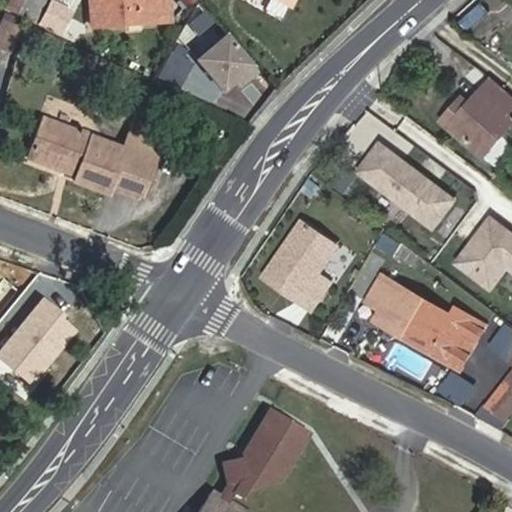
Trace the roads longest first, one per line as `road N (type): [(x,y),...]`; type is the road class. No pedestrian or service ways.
road 1 (secondary): [(425,0),(319,98),(178,296)]
road 2 (residential): [(178,296),(213,306),(511,456)]
road 3 (secondary): [(178,296),(15,511)]
road 4 (residential): [(0,224),(178,296)]
